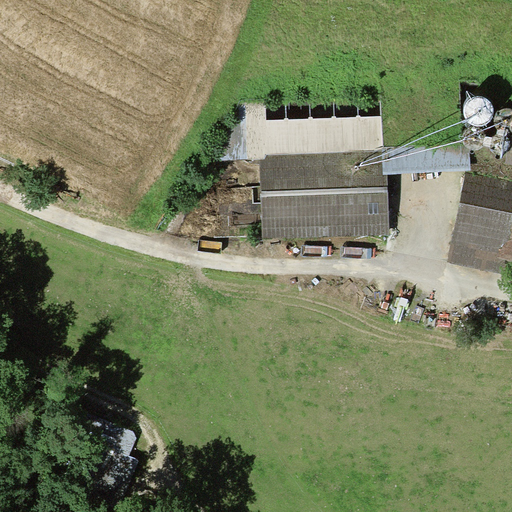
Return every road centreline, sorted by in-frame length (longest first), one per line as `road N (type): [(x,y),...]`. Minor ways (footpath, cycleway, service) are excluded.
road 1 (track): [(331,275),(171,260),(0,188)]
road 2 (track): [(0,331),(55,376),(128,411),(158,456)]
